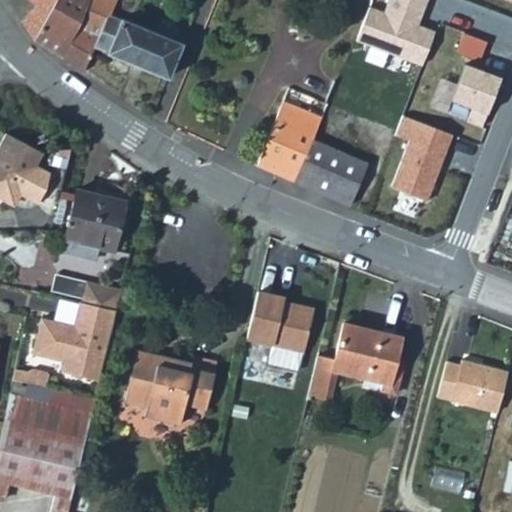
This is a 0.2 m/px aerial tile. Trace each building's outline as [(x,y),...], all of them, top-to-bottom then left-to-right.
[(33,0),(22,13),(33,33),(52,0),(33,0)] [(86,0),(52,0),(33,33),(61,50),(76,23),(86,0)] [(61,50),(84,65),(94,44),(108,12),(113,0),(86,0),(76,23),(61,50)] [(426,0),(387,0),(384,10),(370,4),(357,40),(412,60),(425,27),(418,24),(426,0)] [(167,76),(182,43),(108,12),(94,44),(167,76)] [(466,63),(451,103),(486,117),(501,76),(466,63)] [(309,140),(320,114),(283,99),(254,164),(292,182),(309,140)] [(403,114),(396,134),(411,140),(393,186),(429,200),(454,134),(403,114)] [(41,144),(2,129),(0,135),(0,190),(2,189),(22,197),(25,188),(44,195),(49,180),(51,163),(36,158),(41,144)] [(364,164),(339,152),(309,140),(292,182),(313,190),(347,205),(364,164)] [(339,152),(364,164),(340,150),(339,152)] [(56,245),(88,253),(91,240),(106,244),(118,195),(72,182),(56,245)] [(86,278),(81,299),(116,308),(121,287),(86,278)] [(282,301),(284,294),(257,287),(246,334),(302,348),(312,309),(282,301)] [(98,378),(116,308),(81,299),(79,299),(73,323),(41,315),(32,351),(65,359),(62,369),(98,378)] [(339,324),(332,359),(330,371),(336,372),(379,383),(378,390),(394,393),(399,364),(392,363),(397,337),(339,324)] [(178,421),(182,402),(203,407),(214,358),(191,352),(188,364),(169,360),(168,364),(134,355),(123,398),(144,403),(143,411),(178,421)] [(330,371),(332,359),(317,356),(308,396),(329,401),(336,372),(330,371)] [(497,411),(508,370),(461,357),(449,398),(497,411)] [(30,363),(27,378),(46,382),(49,368),(46,362),(36,360),(30,363)] [(80,429),(85,406),(9,389),(0,437),(0,493),(5,492),(7,477),(53,488),(49,511),(50,511),(61,511),(68,483),(80,429)] [(85,430),(91,407),(85,406),(80,429),(85,430)] [(63,511),(64,510),(71,484),(68,483),(61,511),(63,511)]
